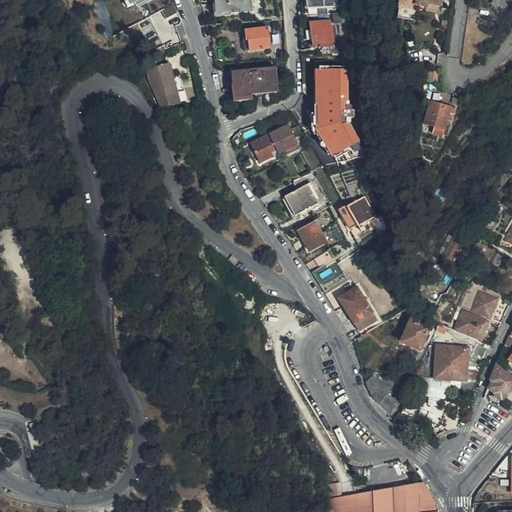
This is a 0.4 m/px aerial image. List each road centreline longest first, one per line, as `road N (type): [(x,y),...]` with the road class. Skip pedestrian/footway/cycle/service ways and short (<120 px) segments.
road 1 (residential): [(0,477),(40,494),(90,500),(121,488),(139,454),(136,409),(106,334),(99,241),(72,117),(73,99),(86,84),(112,83),(138,99),(177,204),(192,222),(262,276),(307,292)]
road 2 (residential): [(442,477),(416,448),(373,421),(307,292)]
road 3 (residential): [(217,127),(226,167),(307,292)]
road 4 (residential): [(217,127),(292,94),(290,0)]
road 5 (residential): [(442,477),(511,316)]
road 6 (residential): [(460,0),(452,60),(459,77),(476,76),(511,39)]
road 7 (residential): [(184,0),(217,127)]
